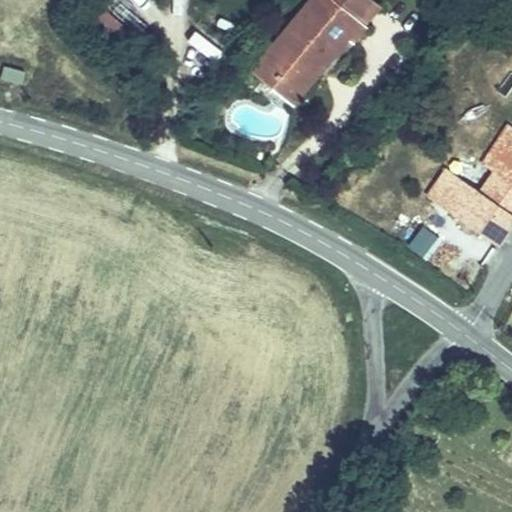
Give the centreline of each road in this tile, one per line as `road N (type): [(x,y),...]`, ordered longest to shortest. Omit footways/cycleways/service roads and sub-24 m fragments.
road 1 (tertiary): [(382,275),(281,217),(192,180),(0,120)]
road 2 (unclassified): [(382,275),(374,290),(376,388),(366,452)]
road 3 (unclassified): [(366,452),(466,331)]
